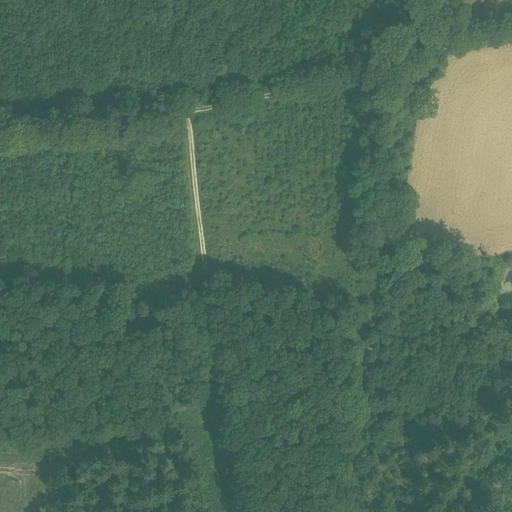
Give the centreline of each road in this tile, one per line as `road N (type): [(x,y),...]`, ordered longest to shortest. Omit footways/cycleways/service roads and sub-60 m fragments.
road 1 (track): [(0,121),(183,110),(363,68),(422,43),(511,34)]
road 2 (track): [(252,511),(206,275),(168,0)]
road 3 (track): [(57,511),(68,448),(158,424),(227,384)]
